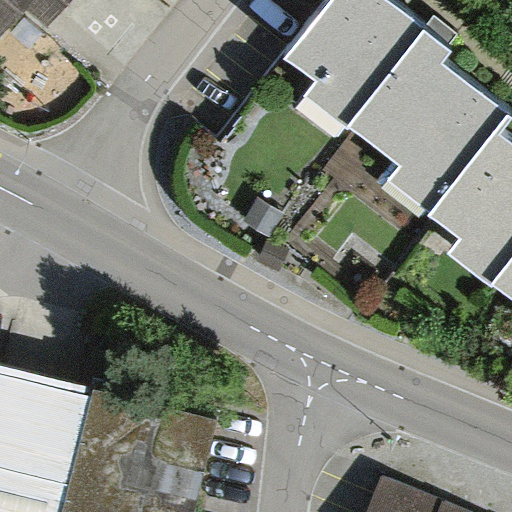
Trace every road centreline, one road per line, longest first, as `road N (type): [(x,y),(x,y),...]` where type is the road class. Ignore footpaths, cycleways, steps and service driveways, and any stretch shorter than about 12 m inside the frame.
road 1 (tertiary): [(318,367),(56,220)]
road 2 (residential): [(56,220),(86,160),(205,0)]
road 3 (tertiary): [(511,444),(318,367)]
road 4 (residential): [(318,367),(280,511)]
